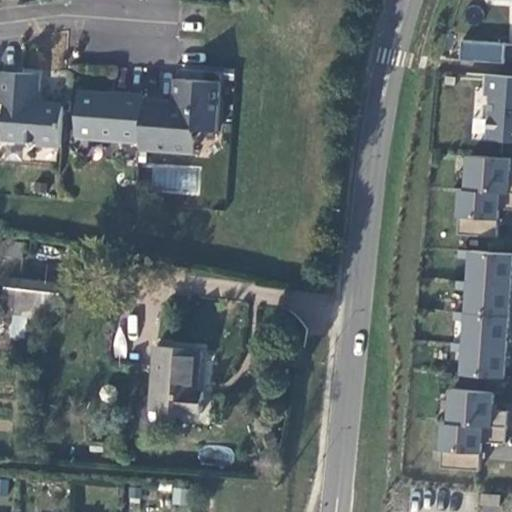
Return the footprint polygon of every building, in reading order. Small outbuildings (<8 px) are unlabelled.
[(507,45),(463,42),(462,62),(506,65),(507,45)] [(36,146),(59,148),(61,126),(63,108),(38,106),(32,105),(35,75),(0,73),(0,74),(0,105),(4,105),(1,141),(23,143),(31,151),(36,146)] [(177,75),(147,73),(145,98),(145,101),(176,103),(182,97),(176,90),(177,80),(177,75)] [(511,77),(489,76),(487,97),(492,97),(489,141),(511,143),(511,77)] [(142,143),(141,150),(195,154),(196,141),(206,132),(218,133),(222,84),(177,80),(176,90),(182,97),(176,103),(145,101),(142,143)] [(145,101),(145,98),(137,97),(81,93),(77,138),(142,143),(145,101)] [(469,157),(467,191),(511,194),(511,177),(510,178),(511,160),(469,157)] [(149,190),(198,193),(200,166),(151,163),(149,190)] [(511,210),(511,194),(467,191),(461,191),(458,236),(497,239),(499,210),(511,210)] [(471,259),(472,252),(459,251),(459,258),(471,259)] [(511,275),(511,254),(472,252),(471,259),(469,283),(511,286),(511,275)] [(64,322),(68,285),(28,281),(25,319),(64,322)] [(469,290),(469,283),(457,282),(456,290),(469,290)] [(467,314),(509,317),(511,286),(469,283),(469,290),(467,314)] [(466,321),(467,314),(454,313),(454,320),(466,321)] [(507,348),(509,317),(467,314),(466,321),(464,344),(507,348)] [(464,352),(464,344),(452,344),(451,351),(464,352)] [(462,375),(504,379),(507,348),(464,344),(464,352),(462,375)] [(161,352),(159,374),(156,411),(211,417),(211,416),(213,396),(204,395),(208,355),(161,352)] [(451,389),(448,424),(507,428),(508,412),(492,411),(494,393),(451,389)] [(443,424),(441,449),(439,469),(479,472),(481,443),(505,445),(507,428),(448,424),(443,424)] [(500,496),(482,495),(481,506),(499,507),(500,496)]
